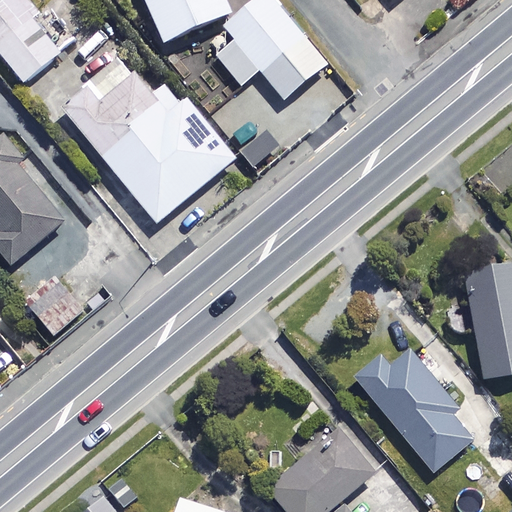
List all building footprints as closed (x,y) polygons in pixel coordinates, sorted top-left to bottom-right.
[(45,21),(27,0),(9,0),(0,8),(0,53),(28,87),(78,46),(52,14),(45,21)] [(236,20),(227,0),(147,0),(169,50),(236,20)] [(330,71),(272,0),(268,0),(228,32),(239,45),(220,60),(244,90),(263,75),(288,105),(330,71)] [(153,101),(124,65),(66,112),(161,228),(239,164),(174,84),(153,101)] [(280,150),(268,137),(243,158),(254,171),(280,150)] [(0,231),(4,236),(0,239),(0,252),(15,271),(68,226),(0,144),(0,231)] [(511,381),(511,270),(468,279),(488,386),(511,381)] [(57,281),(27,306),(55,339),(85,314),(57,281)] [(457,410),(413,356),(393,373),(384,363),(359,383),(437,478),(478,445),(452,414),(457,410)] [(379,479),(342,435),(272,495),(286,511),(347,511),(344,508),(379,479)] [(116,511),(109,502),(97,511),(116,511)]
